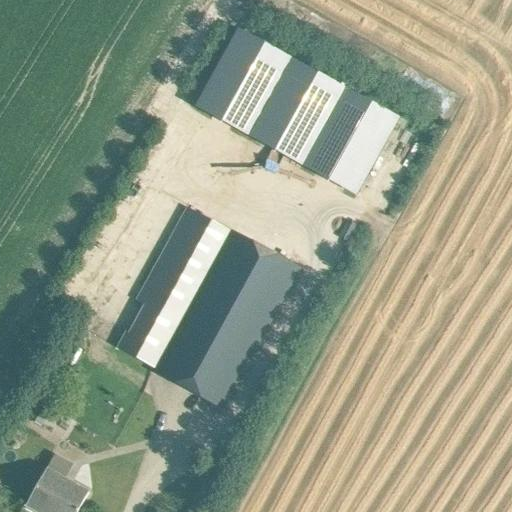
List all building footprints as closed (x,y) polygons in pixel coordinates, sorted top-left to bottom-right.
[(249,135),(292,57),(238,28),(196,107),(249,135)] [(303,165),(346,88),(292,57),(249,135),(303,165)] [(401,118),(346,88),(303,165),(357,196),(401,118)] [(158,370),(232,234),(186,209),(158,260),(167,265),(121,350),(158,370)] [(221,406),(235,381),(296,269),(232,234),(158,370),(157,371),(221,406)] [(36,511),(77,511),(89,492),(71,483),(81,465),(56,452),(26,506),(36,511)]
